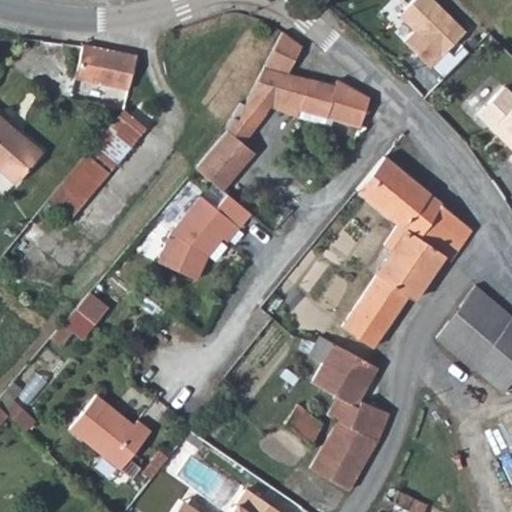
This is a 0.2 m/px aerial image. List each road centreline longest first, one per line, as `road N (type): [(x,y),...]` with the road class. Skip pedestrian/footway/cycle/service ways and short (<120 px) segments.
road 1 (residential): [(283,0),(434,142),(498,239)]
road 2 (residential): [(498,239),(427,308),(383,465),(355,511)]
road 3 (tertiary): [(0,6),(97,19),(186,0)]
